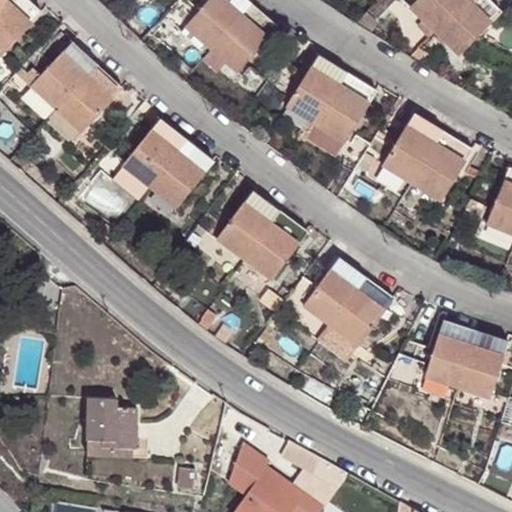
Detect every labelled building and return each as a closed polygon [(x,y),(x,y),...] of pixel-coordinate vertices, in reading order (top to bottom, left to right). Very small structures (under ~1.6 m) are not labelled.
[(0,0),(0,51),(9,58),(48,8),(37,0),(0,0)] [(251,76),(293,29),(261,0),(229,0),(202,32),(251,76)] [(461,53),(503,7),(495,0),(418,0),(412,8),(461,53)] [(85,136),(125,88),(73,43),(33,92),(85,136)] [(354,153),(388,100),(332,62),(297,114),(354,153)] [(182,211),(218,159),(162,120),(126,171),(182,211)] [(449,211),(480,157),(424,124),(394,180),(449,211)] [(280,283),(313,230),(255,192),(221,244),(280,283)] [(511,231),(511,205),(502,227),(511,231)] [(373,345),(406,294),(350,257),(318,308),(373,345)] [(497,399),(511,362),(511,338),(458,316),(435,374),(497,399)] [(119,399),(89,398),(87,456),(133,457),(136,457),(137,407),(119,406),(119,399)] [(322,456),(289,438),(281,453),(314,471),(322,456)] [(227,481),(245,493),(231,511),(316,511),(322,505),(264,465),(267,460),(240,442),(227,481)] [(133,457),(87,456),(86,471),(133,472),(133,457)] [(346,469),(322,456),(314,471),(338,484),(346,469)] [(423,511),(402,499),(399,511),(423,511)]
